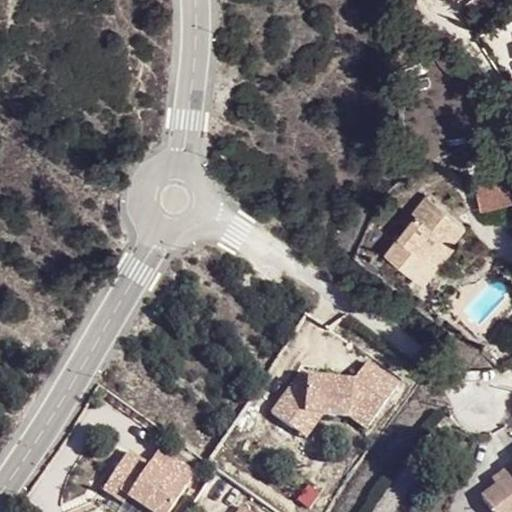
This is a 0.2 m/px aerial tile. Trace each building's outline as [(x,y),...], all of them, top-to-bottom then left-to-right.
[(480,212),(511,202),(511,176),(473,186),(480,212)] [(384,252),(401,268),(406,260),(418,268),(442,238),(451,245),(465,229),(426,196),(410,214),(414,217),(384,252)] [(406,260),(401,268),(421,285),(453,249),(450,246),(451,245),(442,238),(418,268),(406,260)] [(324,409),(340,411),(365,428),(397,382),(367,362),(357,376),(309,371),(309,376),(301,370),(274,410),(308,433),(324,409)] [(170,511),(197,473),(161,449),(149,467),(128,499),(147,511),(170,511)] [(129,454),(103,492),(123,505),(128,499),(149,467),(129,454)] [(494,487),(480,497),(491,511),(511,511),(511,474),(511,475),(507,470),(491,482),(494,487)]
